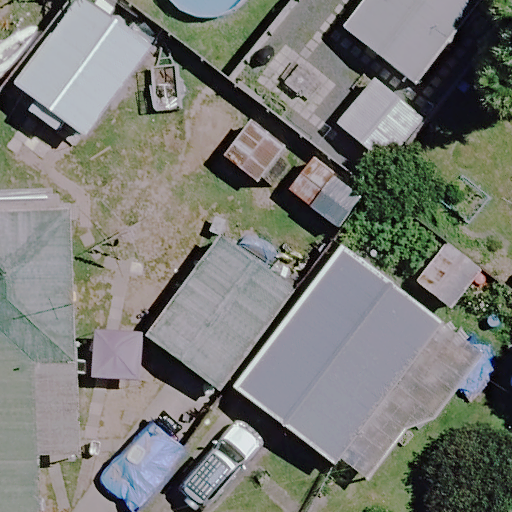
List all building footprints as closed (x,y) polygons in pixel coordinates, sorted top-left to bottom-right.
[(492,0),(378,0),(347,41),(420,96),(492,0)] [(155,60),(85,7),(18,97),(88,149),(155,60)] [(81,231),(0,230),(0,511),(38,511),(38,362),(82,362),(81,231)] [(305,310),(219,247),(150,342),(375,504),(478,361),(340,261),(305,310)] [(230,511),(260,466),(207,433),(162,504),(174,511),(230,511)]
